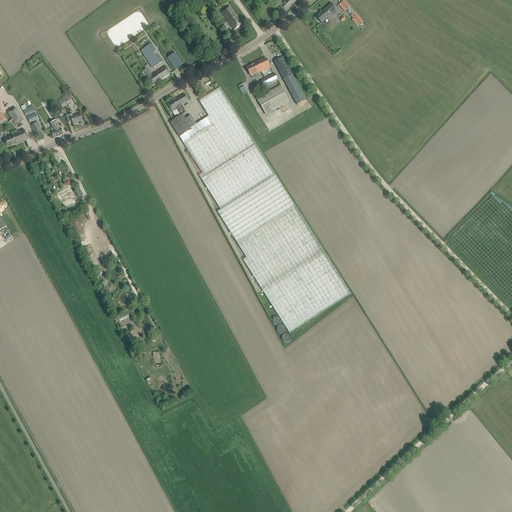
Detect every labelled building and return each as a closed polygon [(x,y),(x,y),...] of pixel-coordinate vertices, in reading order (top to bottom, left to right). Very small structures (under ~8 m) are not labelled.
[(277,4),(281,8),(285,12),(296,0),(286,0),(286,1),(284,0),(282,3),(280,1),(277,4)] [(343,9),(344,8),(356,22),(360,18),(344,0),(339,5),(343,9)] [(328,20),(338,11),(332,4),(316,17),(321,23),(322,24),(323,24),(325,23),(325,22),(324,21),(326,19),(328,20)] [(221,12),(234,30),(242,23),(230,6),(221,12)] [(163,62),(151,44),(141,51),(153,69),(163,62)] [(173,66),(175,70),(183,65),(181,61),(176,53),(168,58),(173,66)] [(274,62),(284,80),(293,75),(283,57),(274,62)] [(270,67),(266,58),(246,68),(250,76),(257,73),(257,74),(270,67)] [(144,71),(153,85),(170,73),(166,67),(152,76),(147,68),(144,71)] [(261,81),(264,87),(278,80),(275,74),(261,81)] [(256,99),(266,115),(289,101),(280,85),(256,99)] [(289,333),(350,294),(220,88),(199,101),(209,116),(191,128),(182,115),(180,116),(176,119),(170,122),(203,174),(199,176),(221,210),(218,212),(247,258),(243,260),(289,333)] [(178,107),(189,100),(185,94),(168,105),(176,119),(180,116),(176,110),(178,108),(178,107)] [(58,102),(62,107),(67,104),(65,102),(70,98),(67,95),(58,102)] [(23,111),(26,116),(34,111),(31,106),(23,111)] [(8,113),(15,125),(23,120),(16,108),(8,113)] [(36,113),(27,117),(30,123),(38,118),(36,113)] [(79,122),(83,121),(80,114),(73,116),(72,114),(66,116),(68,123),(72,122),(73,124),(76,123),(76,124),(79,123),(79,122)] [(56,121),(50,124),(53,128),(52,131),(52,132),(54,138),(64,134),(56,121)] [(31,126),(35,134),(37,138),(42,136),(37,123),(31,126)] [(14,135),(8,137),(3,139),(7,148),(28,140),(25,131),(18,133),(17,130),(12,132),(14,135)] [(132,345),(137,342),(131,333),(126,336),(132,345)]
